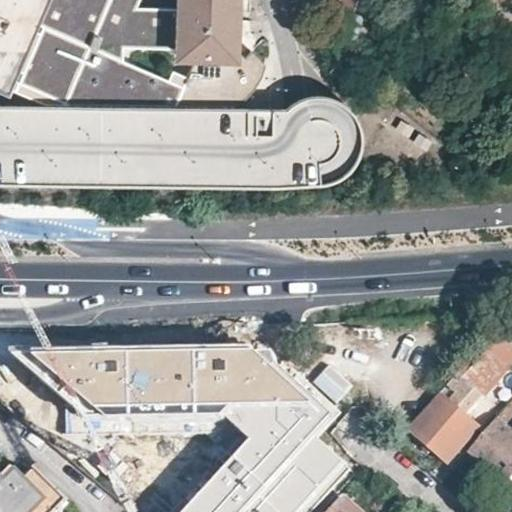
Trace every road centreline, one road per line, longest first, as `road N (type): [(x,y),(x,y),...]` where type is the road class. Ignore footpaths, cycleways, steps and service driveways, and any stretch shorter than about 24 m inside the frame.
road 1 (primary): [(326,276),(234,250),(103,249),(0,223)]
road 2 (primary): [(120,283),(326,276)]
road 3 (primary): [(326,276),(511,261)]
road 4 (primary): [(0,318),(76,309),(120,283)]
road 5 (primary): [(0,281),(120,283)]
